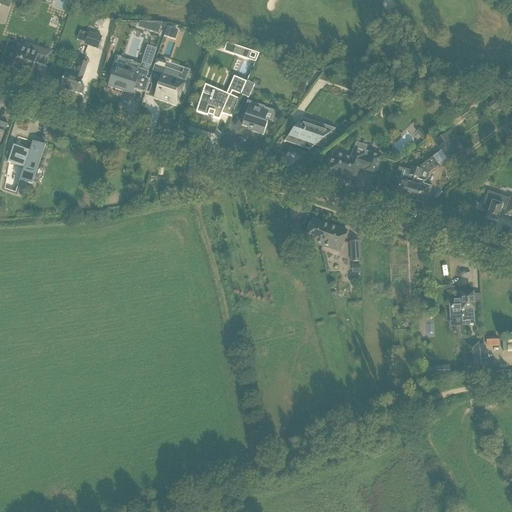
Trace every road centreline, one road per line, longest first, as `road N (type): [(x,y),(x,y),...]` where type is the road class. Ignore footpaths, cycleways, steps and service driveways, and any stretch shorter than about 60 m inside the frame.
road 1 (residential): [(511,260),(0,89)]
road 2 (track): [(511,385),(388,419),(162,511)]
